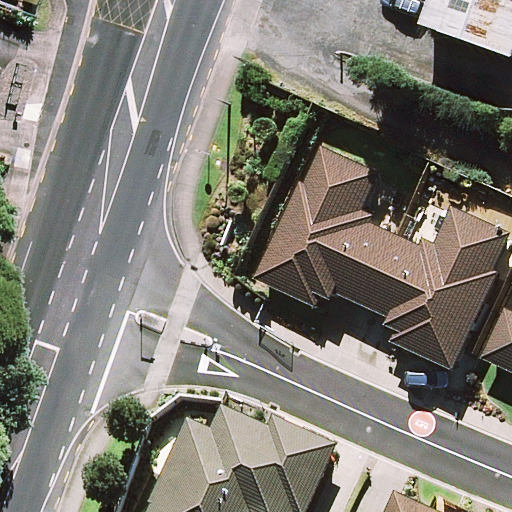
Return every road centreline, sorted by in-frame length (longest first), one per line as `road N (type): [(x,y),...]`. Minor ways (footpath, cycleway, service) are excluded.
road 1 (residential): [(511,478),(69,287)]
road 2 (secondary): [(159,0),(69,287)]
road 3 (secondary): [(69,287),(0,485)]
